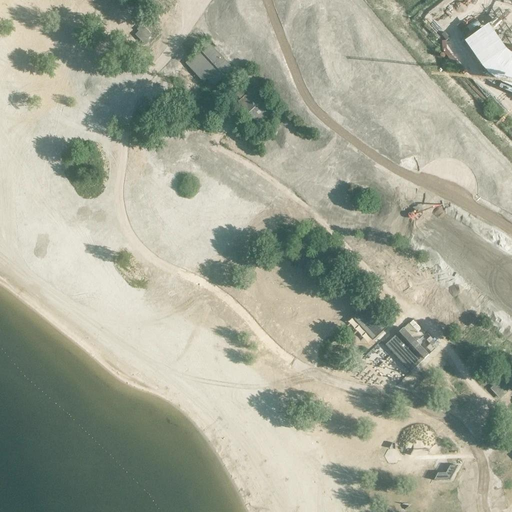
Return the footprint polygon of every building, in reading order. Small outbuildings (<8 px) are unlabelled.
[(434,26),(428,31),(436,40),(442,36),(434,26)] [(149,35),(143,28),(139,31),(141,33),(137,37),(144,44),(148,40),(146,38),(149,35)] [(231,69),(207,44),(190,60),(190,61),(214,86),(232,70),(231,69)] [(489,48),(472,62),(496,91),(511,97),(511,73),(508,72),(489,48)] [(469,71),(463,75),(466,80),(473,76),(469,71)] [(246,86),(245,85),(235,94),(236,95),(240,99),(240,100),(238,103),(248,114),(245,117),(249,122),(253,119),(258,125),(271,112),(251,90),(250,90),(246,86)] [(49,189),(58,181),(55,178),(46,185),(49,189)] [(60,202),(69,198),(65,189),(57,192),(60,202)] [(388,326),(381,318),(374,311),(373,310),(372,309),(374,308),(370,304),(368,305),(367,303),(364,306),(351,318),(373,341),(388,326)] [(429,355),(403,329),(385,345),(410,372),(429,355)] [(434,354),(437,351),(429,344),(426,347),(434,354)] [(504,389),(498,382),(494,385),(495,387),(492,390),(499,397),(503,394),(501,392),(504,389)] [(438,474),(434,481),(450,480),(458,466),(450,466),(446,473),(438,474)]
